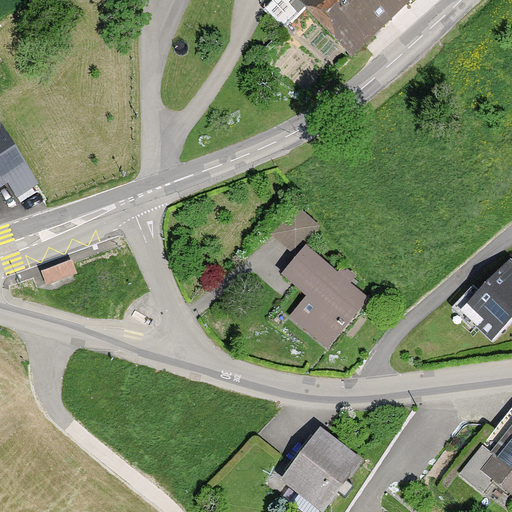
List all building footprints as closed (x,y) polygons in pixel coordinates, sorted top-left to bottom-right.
[(295,0),(346,56),(407,0),(295,0)] [(31,183),(0,133),(0,183),(3,182),(11,195),(31,183)] [(299,210),(268,240),(288,256),(322,229),(299,210)] [(373,305),(303,247),(280,275),(304,296),(285,318),(331,356),(373,305)] [(511,319),(511,264),(510,262),(463,310),(493,339),(511,319)] [(71,263),(40,274),(46,290),(76,279),(71,263)] [(511,405),(456,478),(485,500),(495,487),(511,499),(511,405)] [(322,511),(359,462),(316,430),(278,482),(319,511),(322,511)]
